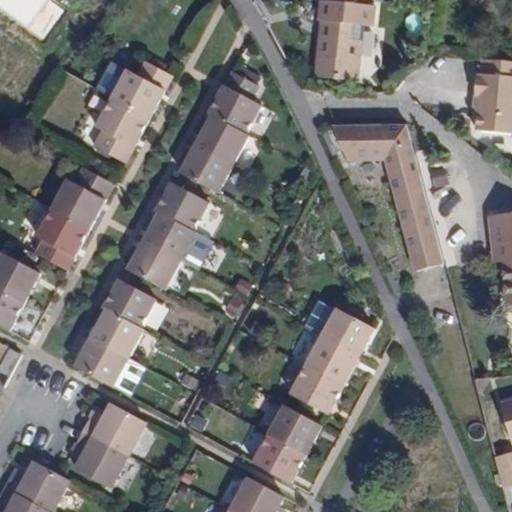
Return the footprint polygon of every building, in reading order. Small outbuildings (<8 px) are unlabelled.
[(49,0),(0,0),(0,9),(27,30),(49,0)] [(367,6),(367,0),(330,0),(330,2),(324,1),(322,22),(324,22),(320,59),(362,63),(366,26),(374,27),(377,7),(367,6)] [(511,63),(485,61),(484,79),(479,78),(478,97),(482,97),(481,113),(479,132),(511,135),(511,63)] [(152,62),(127,105),(163,126),(187,83),(152,62)] [(222,121),(225,122),(256,142),(273,113),(265,109),(274,95),(247,79),(222,121)] [(163,126),(127,105),(111,133),(116,136),(107,151),(137,169),(163,126)] [(225,122),(208,151),(243,171),(259,143),(256,142),(225,122)] [(406,126),(332,127),(347,160),(385,160),(416,272),(443,264),(406,126)] [(243,171),(208,151),(193,179),(227,198),(243,171)] [(80,184),(64,210),(101,232),(126,189),(95,171),(86,187),(80,184)] [(167,219),(169,220),(201,239),(218,208),(184,188),(167,219)] [(101,232),(64,210),(48,239),(53,242),(45,256),(77,274),(101,232)] [(499,245),(501,261),(507,306),(511,305),(511,215),(489,218),(492,246),(499,245)] [(169,220),(154,247),(189,267),(204,240),(201,239),(169,220)] [(494,262),(501,261),(499,245),(492,246),(494,262)] [(189,267),(154,247),(139,273),(174,293),(189,267)] [(14,255),(0,278),(0,287),(32,306),(50,277),(14,255)] [(110,315),(114,317),(146,335),(163,305),(127,285),(110,315)] [(32,306),(0,287),(0,325),(16,334),(32,306)] [(225,311),(238,317),(247,299),(234,292),(225,311)] [(318,331),(330,310),(318,304),(306,324),(318,331)] [(346,313),(328,344),(365,364),(382,333),(346,313)] [(114,317),(99,344),(134,364),(149,337),(146,335),(114,317)] [(134,364),(99,344),(84,370),(118,390),(134,364)] [(365,364),(328,344),(314,371),(349,391),(365,364)] [(0,373),(9,378),(20,356),(0,345),(0,373)] [(349,391),(314,371),(299,399),(335,418),(349,391)] [(97,412),(86,431),(134,459),(152,427),(118,408),(112,420),(97,412)] [(292,410),(277,437),(314,458),(329,430),(292,410)] [(134,459),(86,431),(74,451),(89,459),(81,473),(115,492),(134,459)] [(314,458),(277,437),(261,467),(297,487),(314,458)] [(500,487),(511,485),(511,452),(495,456),(500,487)] [(21,471),(10,490),(47,511),(63,511),(79,487),(44,467),(36,480),(21,471)] [(252,481),(235,511),(283,511),(289,501),(252,481)] [(47,511),(10,490),(0,507),(0,511),(1,511),(47,511)]
